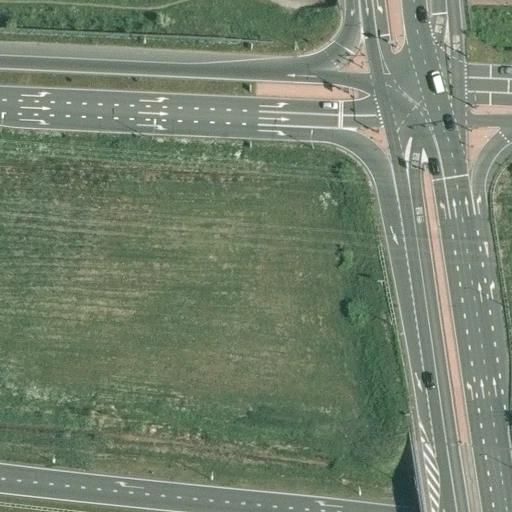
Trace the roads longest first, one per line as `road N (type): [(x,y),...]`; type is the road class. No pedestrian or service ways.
road 1 (primary): [(507,511),(441,118)]
road 2 (primary): [(403,185),(450,511)]
road 3 (trunk): [(0,106),(323,121)]
road 4 (motorway): [(306,75),(0,61)]
road 5 (trunk): [(268,511),(0,483)]
